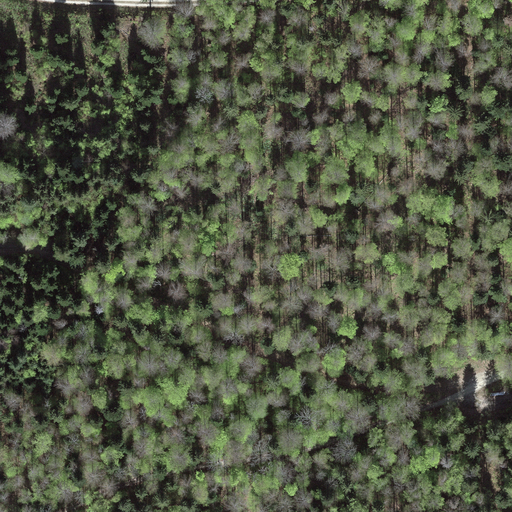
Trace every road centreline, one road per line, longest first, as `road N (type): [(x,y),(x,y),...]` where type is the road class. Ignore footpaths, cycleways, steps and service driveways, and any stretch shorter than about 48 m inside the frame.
road 1 (track): [(498,381),(477,375),(405,392),(355,385),(211,331),(42,251),(0,246)]
road 2 (track): [(503,379),(335,441),(153,475),(63,511)]
road 3 (track): [(45,0),(277,0)]
